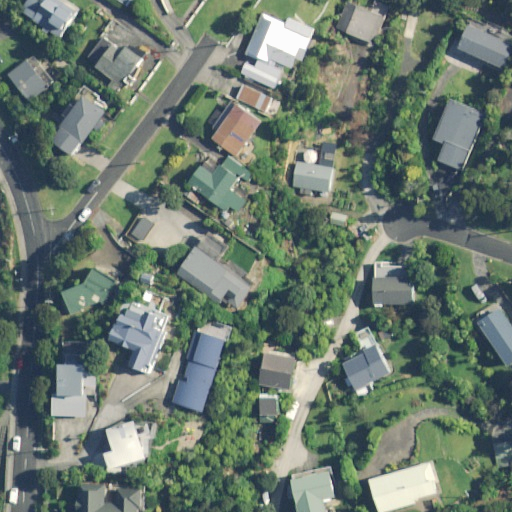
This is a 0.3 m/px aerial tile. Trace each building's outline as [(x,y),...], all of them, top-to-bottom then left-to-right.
[(82,7),(72,0),(31,0),(24,11),(61,37),(82,7)] [(384,16),(350,1),(338,27),(373,43),(384,16)] [(249,50),(295,68),(299,58),(307,61),(320,28),(266,7),(249,50)] [(505,69),(511,54),(511,36),(481,22),(475,19),(461,48),(505,69)] [(126,52),(104,38),(89,60),(117,79),(111,87),(118,92),(126,81),(132,85),(137,78),(133,74),(145,57),(130,47),(126,52)] [(285,70),(249,54),(240,72),(276,88),(285,70)] [(53,82),(33,56),(10,74),(30,100),(53,82)] [(274,97),(246,86),(241,99),(269,110),(274,97)] [(107,110),(83,94),(75,105),(77,107),(55,141),(76,155),(107,110)] [(487,113),(453,99),(436,138),(448,143),(440,160),(463,170),(487,113)] [(124,105),(116,100),(107,113),(115,118),(124,105)] [(264,122),(241,106),(216,139),(239,156),(264,122)] [(256,174),(230,156),(217,175),(204,165),(191,183),(228,211),(232,206),(240,212),(248,201),(232,189),(243,175),(251,181),(256,174)] [(333,167),(296,161),(292,186),(329,192),(333,167)] [(349,216),(328,210),(325,221),(346,226),(349,216)] [(153,224),(144,217),(133,234),(142,240),(153,224)] [(232,246),(213,231),(182,273),(223,303),(227,298),(240,308),(256,286),(221,261),(232,246)] [(121,282),(99,269),(88,283),(66,293),(75,312),(112,297),(121,282)] [(414,304),(415,278),(375,277),(374,303),(414,304)] [(162,315),(136,305),(131,316),(127,314),(117,340),(140,349),(134,365),(151,372),(167,331),(158,327),(162,315)] [(511,363),(511,325),(501,307),(479,321),(507,366),(511,363)] [(228,340),(200,331),(177,402),(206,411),(228,340)] [(100,346),(68,345),(67,363),(59,362),(57,415),(88,416),(89,385),(98,385),(100,346)] [(390,373),(377,345),(364,351),(366,354),(343,364),(359,397),(371,392),(367,383),(390,373)] [(298,357),(267,353),(263,385),(294,389),(298,357)] [(280,398),(261,397),(261,414),(279,415),(280,398)] [(142,434),(139,421),(111,428),(117,451),(108,453),(112,469),(155,457),(148,432),(142,434)] [(511,439),(489,446),(496,471),(511,467),(511,439)] [(440,492),(431,462),(371,479),(381,511),(384,511),(416,502),(415,499),(440,492)] [(334,497),(328,469),(291,477),(298,511),(325,511),(323,499),(334,497)] [(369,485),(364,470),(356,472),(361,487),(369,485)] [(141,511),(142,503),(107,502),(108,484),(83,484),(83,505),(68,504),(67,511),(141,511)]
